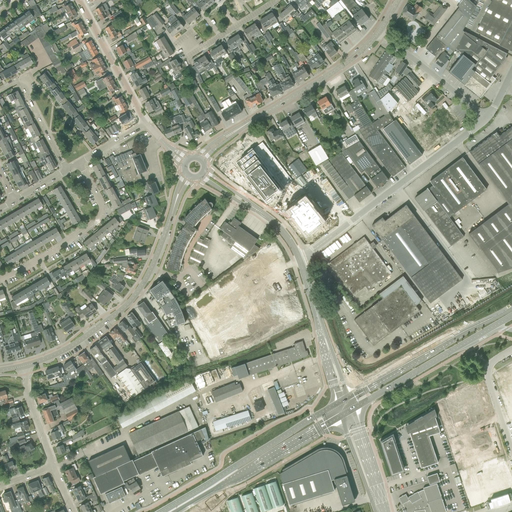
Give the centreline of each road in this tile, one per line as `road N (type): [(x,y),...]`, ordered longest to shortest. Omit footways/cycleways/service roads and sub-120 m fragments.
road 1 (unclassified): [(299,260),(485,118)]
road 2 (secondary): [(338,404),(160,511)]
road 3 (secondary): [(173,511),(341,415)]
road 4 (secondary): [(353,409),(511,314)]
road 5 (residential): [(0,280),(100,214),(78,163)]
road 6 (tertiary): [(234,131),(377,34)]
road 7 (secondary): [(511,306),(364,387)]
road 8 (tertiary): [(23,366),(101,325),(151,268)]
road 9 (residential): [(146,125),(78,0)]
road 10 (unclassified): [(485,118),(377,34)]
road 11 (residential): [(0,91),(21,79),(66,170)]
